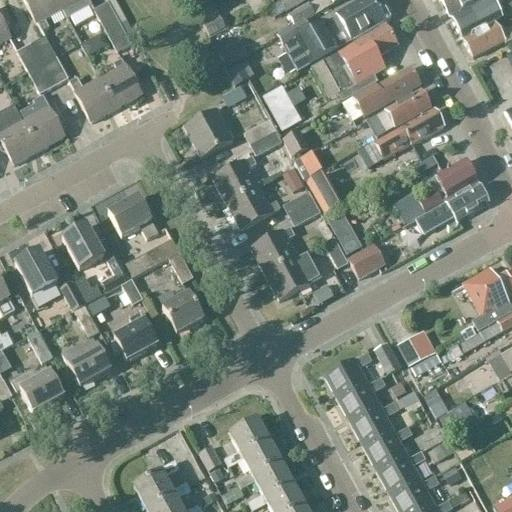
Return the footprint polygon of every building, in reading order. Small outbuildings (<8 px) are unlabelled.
[(62,15),(53,0),(21,0),(37,28),(41,36),(49,32),(44,24),(62,15)] [(66,22),(83,13),(91,9),(86,0),(53,0),(62,15),(66,22)] [(339,53),(351,46),(384,27),(368,0),(367,0),(336,19),(338,23),(326,31),(324,27),(310,36),(304,26),(276,41),(297,77),(339,53)] [(286,16),(307,4),(305,0),(286,0),(279,4),(286,16)] [(295,31),(348,0),(324,0),(317,4),(317,5),(309,9),(308,8),(288,20),(295,31)] [(440,0),(438,1),(449,20),(487,0),(440,0)] [(511,3),(505,7),(496,12),(490,3),(451,23),(462,43),(501,23),(511,17),(511,3)] [(105,36),(119,28),(108,7),(94,15),(105,36)] [(224,31),(218,20),(203,28),(209,39),(224,31)] [(0,48),(10,43),(0,24),(0,48)] [(131,49),(119,28),(105,36),(117,57),(131,49)] [(505,48),(511,44),(511,31),(500,38),(494,28),(463,44),(473,62),(504,46),(505,48)] [(385,29),(322,66),(330,80),(328,81),(339,99),(347,94),(351,102),(377,88),(372,80),(383,74),(376,61),(397,49),(385,29)] [(45,42),(31,49),(42,70),(56,63),(45,42)] [(218,56),(226,70),(247,58),(239,44),(218,56)] [(42,70),(31,49),(16,57),(28,78),(42,70)] [(56,63),(42,70),(54,91),(68,84),(56,63)] [(42,70),(28,78),(39,99),(54,91),(42,70)] [(100,84),(116,114),(141,100),(125,70),(100,84)] [(374,90),(354,102),(342,109),(352,126),(363,120),(364,121),(420,89),(410,73),(376,93),(374,90)] [(116,114),(100,84),(82,93),(77,83),(69,87),(75,97),(74,98),(91,128),(116,114)] [(282,136),(301,125),(281,90),(262,101),(282,136)] [(229,112),(247,102),(241,91),(223,102),(229,112)] [(394,133),(431,112),(429,109),(429,106),(426,99),(423,99),(421,95),(385,116),(388,121),(371,131),(377,142),(394,132),(394,133)] [(40,117),(23,126),(39,156),(64,142),(48,112),(47,112),(44,105),(36,109),(40,117)] [(14,111),(0,118),(0,144),(14,170),(39,156),(23,126),(14,111)] [(384,165),(411,150),(444,131),(434,114),(374,148),(384,165)] [(201,163),(233,146),(216,115),(184,133),(201,163)] [(270,125),(244,139),(250,151),(276,137),(270,125)] [(309,155),(299,136),(282,146),(291,164),(309,155)] [(276,137),(250,151),(256,162),(282,147),(276,137)] [(244,167),(244,166),(212,184),(226,210),(258,192),(248,174),(256,170),(252,162),(244,167)] [(431,162),(419,169),(423,177),(436,170),(431,162)] [(287,164),(279,169),(283,177),(291,172),(287,164)] [(404,229),(476,187),(464,166),(435,182),(442,194),(437,198),(436,196),(419,206),(416,200),(395,212),(404,229)] [(308,188),(327,220),(345,210),(326,177),(308,188)] [(423,241),(455,223),(456,226),(488,208),(477,189),(415,225),(423,241)] [(258,192),(226,210),(240,236),(273,218),(272,218),(280,214),(276,207),(269,211),(258,192)] [(288,222),(314,207),(309,197),(283,211),(288,222)] [(157,240),(153,232),(154,232),(137,202),(108,218),(121,243),(139,233),(146,246),(157,240)] [(320,218),(314,207),(288,222),(294,232),(320,218)] [(79,275),(104,262),(86,230),(62,244),(79,275)] [(283,237),(282,236),(250,254),(265,280),(297,262),(287,244),(294,241),(290,233),(283,237)] [(337,274),(348,269),(334,242),(323,248),(337,274)] [(171,245),(124,271),(131,285),(169,265),(179,258),(171,245)] [(359,284),(384,270),(373,251),(348,265),(359,284)] [(32,301),(57,287),(39,256),(15,269),(32,301)] [(182,289),(192,283),(179,258),(169,265),(182,289)] [(297,262),(265,280),(279,306),(311,289),(310,288),(321,282),(307,258),(297,263),(297,262)] [(119,262),(108,268),(114,280),(101,288),(107,298),(131,285),(124,271),(119,262)] [(472,329),(477,338),(511,317),(511,313),(511,311),(505,302),(511,297),(511,275),(496,285),(490,274),(463,289),(464,290),(483,323),(472,329)] [(134,310),(143,305),(132,286),(123,291),(134,310)] [(0,356),(12,350),(6,340),(0,343),(0,341),(0,318),(2,322),(14,316),(8,304),(9,304),(0,288),(0,356)] [(61,294),(73,317),(85,311),(72,288),(61,294)] [(312,297),(318,308),(333,301),(327,289),(312,297)] [(176,302),(178,305),(162,314),(176,340),(203,325),(189,299),(186,301),(184,297),(176,302)] [(92,321),(110,312),(104,301),(87,311),(92,321)] [(85,311),(75,316),(91,343),(100,338),(85,311)] [(511,318),(476,339),(464,346),(457,350),(458,350),(462,359),(511,330),(511,318)] [(127,367),(157,350),(144,327),(143,327),(140,320),(129,326),(133,333),(114,343),(127,367)] [(471,331),(460,338),(464,346),(476,339),(471,331)] [(41,370),(52,364),(38,337),(27,343),(41,370)] [(396,351),(407,372),(426,361),(415,340),(396,351)] [(92,346),(83,351),(82,349),(62,360),(80,392),(110,376),(97,352),(96,353),(92,346)] [(373,355),(387,380),(401,372),(387,347),(373,355)] [(457,350),(449,355),(454,364),(462,359),(458,350),(457,350)] [(511,353),(501,359),(511,376),(511,375),(511,353)] [(368,391),(368,390),(359,373),(371,366),(367,359),(354,366),(354,365),(324,382),(338,407),(368,391)] [(410,373),(415,381),(440,367),(436,359),(410,373)] [(45,371),(36,376),(34,373),(10,387),(16,398),(20,396),(33,418),(63,402),(49,378),(45,371)] [(491,391),(496,400),(510,392),(509,390),(511,387),(511,377),(510,379),(510,380),(491,391)] [(368,391),(338,407),(352,432),(382,415),(381,415),(372,398),(385,391),(381,383),(368,390),(368,391)] [(0,407),(12,401),(3,385),(0,386),(0,407)] [(431,391),(441,414),(452,409),(442,386),(431,391)] [(401,388),(390,393),(395,403),(405,397),(401,388)] [(414,397),(401,404),(405,412),(418,405),(414,397)] [(394,408),(381,415),(382,415),(352,432),(365,456),(395,440),(395,439),(386,422),(398,416),(394,408)] [(438,425),(449,444),(464,435),(454,416),(438,425)] [(241,462),(269,447),(257,424),(229,440),(239,457),(224,465),(228,473),(243,465),(241,462)] [(395,440),(365,456),(379,481),(409,465),(408,464),(399,447),(412,440),(407,432),(395,439),(395,440)] [(241,462),(243,465),(250,479),(236,487),(240,495),(255,487),(253,484),(281,469),(269,447),(241,462)] [(432,455),(439,467),(453,459),(446,447),(432,455)] [(198,459),(208,477),(222,470),(211,451),(198,459)] [(409,465),(379,481),(392,506),(422,489),(422,488),(412,472),(425,465),(421,457),(408,464),(409,465)] [(150,511),(174,499),(172,496),(164,482),(179,474),(174,466),(159,475),(161,477),(134,492),(144,511),(150,511)] [(492,486),(507,481),(503,467),(487,473),(492,486)] [(253,484),(255,487),(262,500),(248,508),(249,511),(260,511),(267,508),(265,505),(293,490),(281,469),(253,484)] [(452,471),(439,479),(446,490),(459,483),(452,471)] [(214,488),(224,482),(220,474),(209,480),(214,488)] [(422,489),(392,506),(395,511),(434,511),(426,496),(439,489),(434,481),(422,488),(422,489)] [(186,488),(172,496),(174,499),(150,511),(180,511),(176,504),(191,496),(186,488)] [(265,505),(267,508),(268,511),(304,511),(293,490),(265,505)] [(213,497),(203,503),(207,510),(217,504),(213,497)] [(469,497),(459,502),(464,511),(474,505),(469,497)] [(232,498),(221,504),(225,511),(236,506),(232,498)] [(511,511),(511,500),(492,511),(511,511)]
